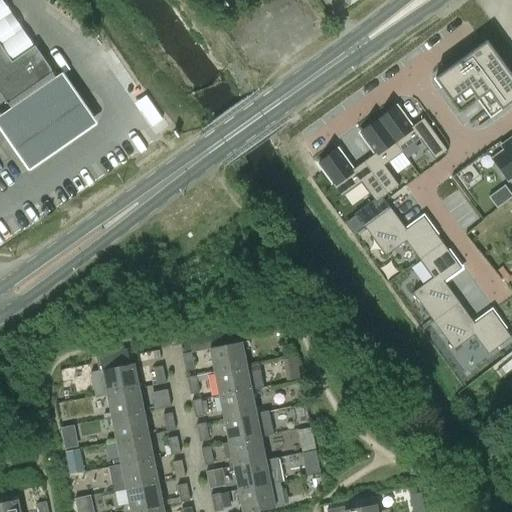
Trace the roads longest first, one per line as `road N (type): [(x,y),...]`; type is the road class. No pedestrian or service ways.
road 1 (primary): [(0,300),(358,44)]
road 2 (residential): [(469,150),(419,188),(502,299)]
road 3 (residential): [(410,73),(311,146)]
